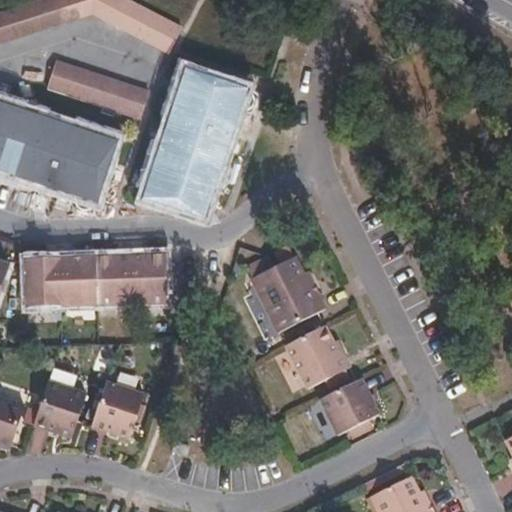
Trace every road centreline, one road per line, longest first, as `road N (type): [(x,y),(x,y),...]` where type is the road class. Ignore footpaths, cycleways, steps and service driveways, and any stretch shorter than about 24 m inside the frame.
road 1 (residential): [(316,158),(220,238),(47,237),(0,221)]
road 2 (residential): [(442,417),(316,158)]
road 3 (residential): [(226,509),(264,505),(442,417)]
road 4 (residential): [(0,480),(53,474),(226,509)]
road 5 (residential): [(316,158),(311,86),(341,0)]
